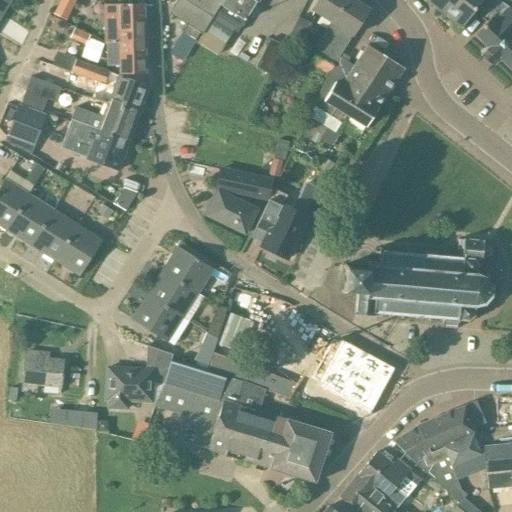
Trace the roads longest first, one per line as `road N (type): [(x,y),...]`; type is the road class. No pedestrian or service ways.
road 1 (unclassified): [(180,199),(237,264),(398,360),(425,386)]
road 2 (residential): [(0,250),(101,315),(180,199)]
road 3 (tertiary): [(511,162),(436,98),(415,31),(389,0)]
road 4 (residential): [(152,0),(161,139),(180,199)]
road 5 (residential): [(302,511),(392,411),(425,386)]
